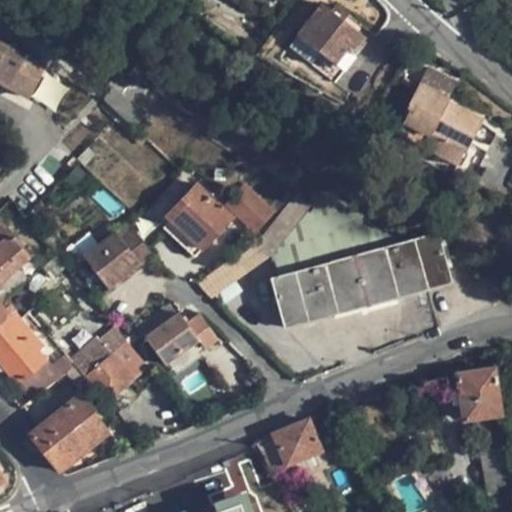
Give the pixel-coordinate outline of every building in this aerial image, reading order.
[(325,6),(302,37),(342,68),(366,38),(346,22),(334,12),(325,6)] [(339,6),(334,12),(346,22),(351,16),(339,6)] [(347,73),(342,68),(302,37),(291,49),(337,85),(347,73)] [(46,67),(0,42),(0,83),(29,99),(46,67)] [(430,68),(421,84),(448,98),(455,83),(430,68)] [(105,99),(118,111),(138,89),(123,78),(105,99)] [(448,98),(421,84),(409,108),(411,109),(397,137),(397,141),(398,146),(401,149),(404,151),(412,152),(415,152),(422,147),(457,163),(480,115),(448,98)] [(156,103),(138,89),(118,111),(136,128),(156,103)] [(314,182),(283,218),(283,219),(285,221),(294,228),(325,192),(314,182)] [(172,220),(200,248),(237,212),(228,204),(223,208),(198,185),(183,199),(188,203),(172,220)] [(246,186),(228,204),(237,212),(256,231),(274,213),(246,186)] [(401,244),(329,187),(325,192),(294,228),(274,252),(280,277),(401,244)] [(18,230),(29,221),(22,213),(13,201),(0,211),(0,216),(4,222),(8,218),(18,230)] [(4,222),(0,216),(0,362),(31,399),(45,388),(45,386),(61,372),(54,364),(29,335),(32,332),(4,298),(0,301),(0,282),(16,269),(28,258),(8,235),(11,231),(4,222)] [(193,255),(200,248),(172,220),(164,227),(193,255)] [(264,244),(274,252),(294,228),(285,221),(264,244)] [(115,232),(84,256),(108,288),(151,255),(133,231),(121,240),(115,232)] [(285,327),(333,314),(452,282),(438,235),(401,244),(280,277),(272,279),(285,327)] [(259,240),(241,252),(256,264),(274,252),(264,244),(259,240)] [(241,252),(197,282),(210,295),(256,264),(241,252)] [(64,264),(56,254),(45,264),(53,273),(64,264)] [(23,278),(16,269),(0,282),(0,294),(2,297),(23,278)] [(180,313),(146,337),(165,364),(199,341),(205,349),(218,340),(201,315),(188,324),(180,313)] [(76,359),(87,373),(115,350),(126,341),(114,326),(76,359)] [(148,367),(126,341),(115,350),(137,376),(148,367)] [(199,341),(165,364),(171,373),(205,349),(199,341)] [(75,384),(81,392),(92,404),(102,395),(107,401),(137,376),(115,350),(87,373),(75,384)] [(70,352),(54,364),(61,372),(76,359),(70,352)] [(56,400),(75,384),(87,373),(76,359),(61,372),(45,386),(45,388),(56,400)] [(462,418),(475,416),(487,415),(497,413),(499,413),(494,367),(456,372),(459,389),(460,404),(462,418)] [(451,405),(460,404),(459,389),(449,390),(451,405)] [(96,409),(92,404),(81,392),(53,415),(44,422),(76,460),(107,433),(91,412),(96,409)] [(488,427),(487,415),(475,416),(476,429),(488,427)] [(320,450),(308,419),(306,420),(269,434),(285,464),(320,450)] [(44,422),(30,433),(62,471),(76,460),(44,422)] [(269,434),(256,438),(271,470),(285,464),(269,434)] [(492,493),(494,506),(495,507),(500,507),(501,511),(511,507),(511,445),(482,451),(490,493),(492,493)] [(285,464),(291,475),(324,461),(320,450),(285,464)] [(0,492),(9,487),(0,473),(0,492)] [(370,511),(383,511),(374,496),(364,501),(370,511)]
